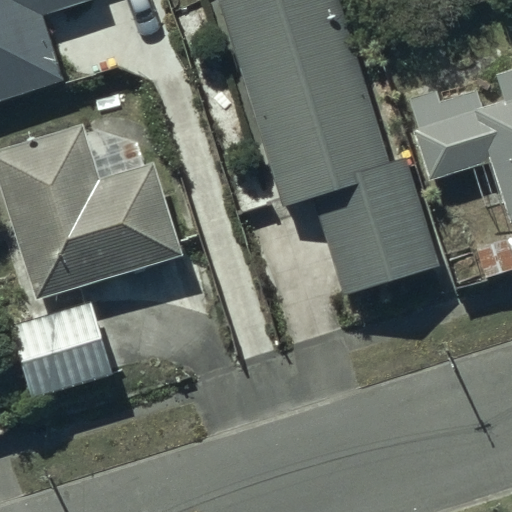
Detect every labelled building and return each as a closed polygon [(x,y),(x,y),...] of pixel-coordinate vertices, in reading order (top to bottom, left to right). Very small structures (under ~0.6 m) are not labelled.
[(0,0),(0,102),(58,84),(37,16),(87,0),(0,0)] [(216,0),(277,205),(310,195),(338,294),(432,266),(400,157),(383,162),(335,0),(216,0)] [(500,201),(506,222),(511,219),(511,67),(492,74),(501,102),(481,108),(475,92),(439,103),(435,92),(402,102),(427,181),(466,168),(479,208),(500,201)] [(0,148),(0,188),(32,298),(177,256),(150,163),(93,180),(78,126),(0,148)] [(7,324),(28,398),(108,378),(89,303),(7,324)]
